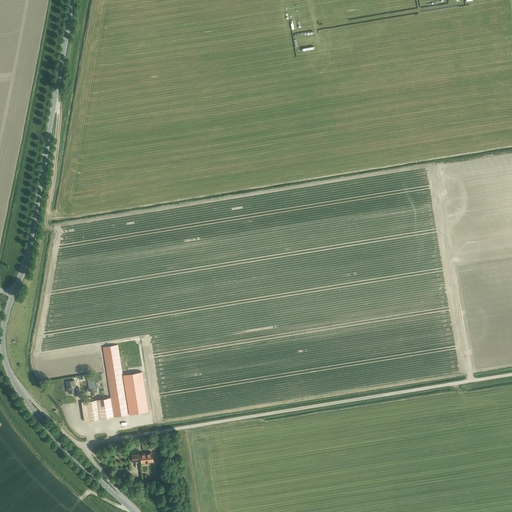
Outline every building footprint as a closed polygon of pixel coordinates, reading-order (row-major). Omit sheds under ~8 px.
[(117,344),(103,347),(111,397),(114,416),(114,417),(129,414),(121,369),(117,344)] [(142,371),(123,374),(129,414),(148,411),(142,371)] [(68,392),(74,392),(75,394),(80,394),(79,388),(76,388),(74,380),(66,381),(68,392)] [(96,399),(99,419),(114,416),(111,397),(100,399),(96,399)] [(96,399),(81,401),(84,421),(99,419),(96,399)] [(63,404),(68,416),(72,415),(66,402),(63,404)] [(139,454),(131,455),(132,462),(140,461),(141,463),(153,461),(152,452),(139,454)]
